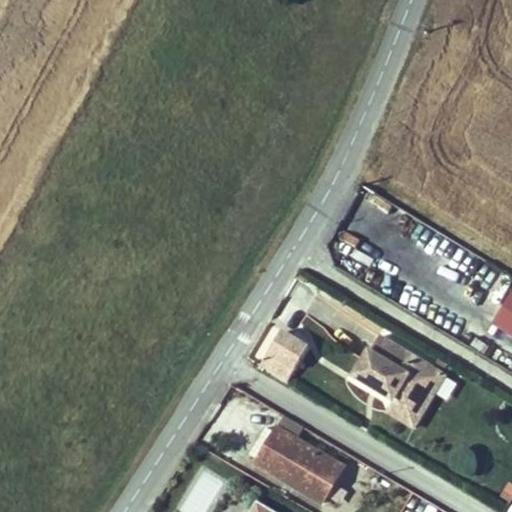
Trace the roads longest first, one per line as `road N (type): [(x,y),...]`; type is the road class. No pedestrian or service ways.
road 1 (residential): [(224,356),(343,165),(406,0)]
road 2 (residential): [(486,511),(224,356)]
road 3 (unknown): [(311,219),(511,359)]
road 4 (residential): [(130,511),(224,356)]
